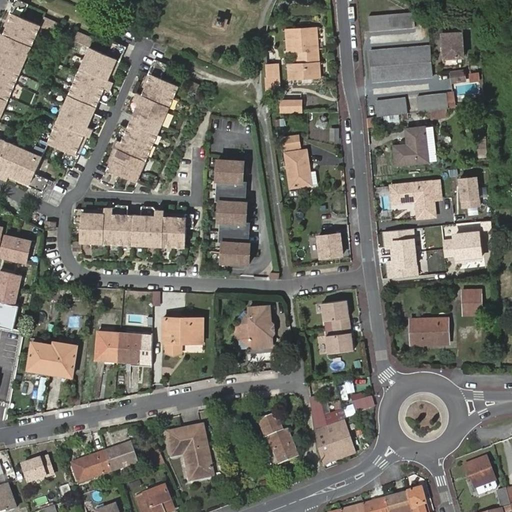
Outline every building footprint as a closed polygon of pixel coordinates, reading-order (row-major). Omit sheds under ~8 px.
[(0,117),(41,25),(23,17),(30,4),(21,0),(15,0),(10,13),(13,14),(5,33),(0,31),(0,117)] [(369,30),(412,27),(411,12),(368,15),(369,30)] [(62,24),(45,16),(41,25),(58,33),(62,24)] [(226,21),(217,18),(215,25),(224,28),(226,21)] [(294,67),(295,79),(323,77),(318,29),(283,32),(284,53),(296,52),(296,54),(293,54),(294,64),(297,64),(297,67),(294,67)] [(77,30),(73,39),(90,47),(94,38),(77,30)] [(462,33),(443,34),(444,58),(463,57),(462,33)] [(108,54),(90,47),(48,142),(66,150),(60,164),(72,169),(79,154),(76,153),(86,132),(91,135),(94,128),(96,128),(101,116),(94,112),(99,100),(106,103),(111,92),(110,89),(113,82),(108,79),(117,60),(120,62),(127,47),(114,41),(108,54)] [(373,80),(431,75),(428,45),(370,50),(373,80)] [(137,182),(180,87),(178,86),(162,78),(168,65),(155,59),(148,74),(151,75),(142,95),(138,93),(135,100),(132,101),(127,113),(134,116),(128,128),(120,124),(115,136),(117,138),(114,145),(119,147),(110,168),(107,167),(100,182),(113,187),(119,174),(137,182)] [(266,64),(267,80),(267,92),(277,92),(275,64),(273,64),(266,64)] [(295,79),(294,67),(297,67),(297,64),(294,64),(286,65),(287,80),(295,79)] [(461,67),(450,68),(451,78),(462,77),(461,67)] [(480,71),(470,73),(471,82),(481,80),(480,71)] [(200,85),(182,77),(178,86),(180,87),(196,93),(200,85)] [(447,106),(446,93),(417,96),(418,111),(447,107),(447,106)] [(376,100),(377,114),(407,111),(405,97),(376,100)] [(302,102),(287,102),(287,111),(302,110),(302,102)] [(328,122),(318,117),(315,125),(324,129),(328,122)] [(393,146),(396,165),(430,161),(428,147),(434,147),(431,125),(406,128),(407,144),(393,146)] [(338,128),(330,128),(330,141),(338,141),(338,128)] [(299,135),(284,137),(286,150),(301,148),(299,135)] [(42,192),(48,179),(34,173),(42,155),(0,137),(0,170),(2,171),(0,174),(0,176),(7,179),(9,174),(28,183),(27,185),(42,192)] [(479,157),(487,158),(488,139),(480,138),(479,157)] [(307,150),(286,153),(291,188),(311,185),(310,172),(307,150)] [(224,240),(222,260),(250,262),(251,241),(248,241),(250,221),(247,221),(249,201),(246,201),(247,181),(245,180),(246,160),(220,159),(219,179),(220,179),(218,199),(221,200),(220,219),(223,220),(221,240),(224,240)] [(479,176),(461,177),(463,207),(481,206),(479,176)] [(440,199),(438,181),(397,185),(399,203),(415,201),(417,218),(434,217),(432,200),(440,199)] [(186,228),(193,228),(194,214),(185,214),(185,217),(164,216),(164,210),(156,210),(153,207),(141,206),(141,215),(127,214),(128,206),(116,205),(113,208),(105,207),(105,213),(83,212),(83,209),(74,208),(74,223),(81,223),(80,241),(80,242),(185,247),(186,228)] [(46,221),(45,229),(54,229),(55,222),(46,221)] [(413,228),(385,230),(386,247),(394,246),(395,261),(387,261),(389,277),(417,275),(413,228)] [(481,229),(454,232),(457,260),(484,257),(481,229)] [(318,236),(320,258),(342,256),(339,233),(318,236)] [(32,240),(6,234),(1,256),(27,262),(32,240)] [(80,242),(80,241),(72,241),(72,251),(81,251),(80,242)] [(22,275),(0,270),(0,271),(0,325),(14,329),(19,305),(15,304),(22,275)] [(48,301),(61,303),(63,287),(51,287),(48,301)] [(73,304),(76,288),(63,287),(61,303),(73,304)] [(463,290),(464,314),(483,314),(483,289),(463,290)] [(161,292),(154,291),(153,305),(161,306),(161,292)] [(350,300),(322,304),(324,321),(332,320),(334,335),(326,336),(328,354),(356,350),(354,332),(351,333),(350,318),(352,318),(350,300)] [(272,308),(251,309),(251,314),(251,315),(252,324),(251,324),(250,347),(254,351),(275,349),(274,336),(271,333),(271,327),(273,326),(272,308)] [(251,315),(251,314),(242,325),(251,324),(251,315)] [(202,318),(173,317),(168,318),(168,328),(164,328),(164,342),(166,342),(167,352),(174,354),(182,351),(182,342),(182,339),(189,339),(189,342),(202,342),(202,318)] [(412,319),(412,345),(449,344),(448,319),(412,319)] [(250,347),(251,324),(242,325),(243,340),(250,347)] [(243,340),(242,325),(237,329),(234,333),(238,336),(243,340)] [(118,356),(120,333),(97,331),(95,358),(105,359),(106,356),(118,356)] [(141,334),(120,333),(118,356),(131,357),(131,361),(139,361),(141,334)] [(28,370),(49,372),(54,346),(32,343),(28,370)] [(54,346),(49,372),(72,376),(76,346),(54,343),(54,346)] [(362,394),(353,396),(356,412),(376,408),(374,396),(363,398),(362,394)] [(279,464),(299,454),(287,428),(284,429),(278,412),(258,420),(265,438),(267,437),(279,464)] [(326,418),(315,421),(319,449),(324,465),(355,453),(344,422),(328,428),(326,418)] [(167,435),(172,457),(185,454),(191,480),(213,475),(201,427),(167,435)] [(130,444),(105,452),(111,470),(124,466),(125,467),(136,463),(130,444)] [(165,463),(159,451),(146,456),(151,468),(165,463)] [(79,483),(112,472),(111,470),(105,452),(72,464),(79,483)] [(23,464),(29,483),(54,474),(48,456),(23,464)] [(465,467),(470,479),(472,478),(475,488),(494,481),(486,459),(465,467)] [(272,478),(261,482),(264,489),(275,485),(272,478)] [(132,491),(143,488),(140,480),(129,484),(132,491)] [(69,484),(59,487),(65,501),(74,498),(69,484)] [(5,501),(13,497),(9,485),(0,487),(5,501)] [(0,487),(0,511),(7,510),(8,511),(17,508),(13,497),(5,501),(0,487)] [(136,498),(141,511),(163,511),(160,504),(169,501),(164,487),(136,498)] [(408,492),(412,511),(428,511),(422,488),(408,492)] [(498,509),(509,505),(505,490),(496,492),(500,505),(497,506),(498,509)] [(387,501),(389,511),(412,511),(408,492),(398,495),(399,498),(387,501)] [(36,506),(48,504),(46,496),(34,499),(36,506)] [(386,498),(363,505),(364,511),(389,511),(387,501),(386,498)]
